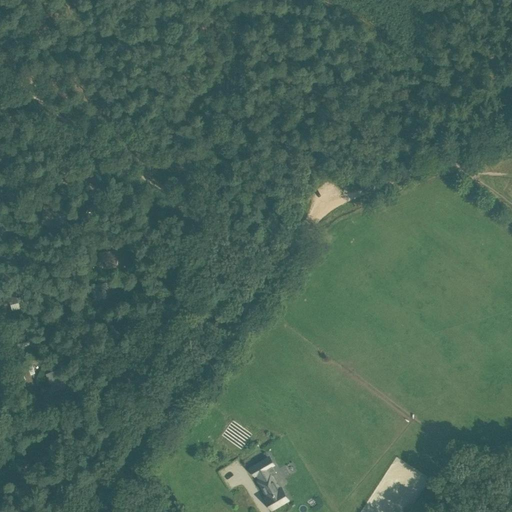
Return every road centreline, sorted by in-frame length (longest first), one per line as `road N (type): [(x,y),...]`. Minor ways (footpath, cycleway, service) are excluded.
road 1 (unknown): [(73,0),(152,152),(205,184),(284,260)]
road 2 (track): [(0,67),(269,279)]
road 3 (track): [(284,260),(148,440)]
road 4 (track): [(284,260),(332,200),(430,159)]
